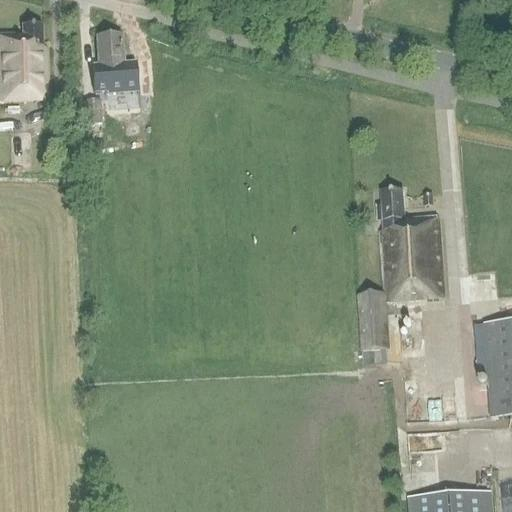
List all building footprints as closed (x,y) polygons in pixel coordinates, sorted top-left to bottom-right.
[(0,105),(48,103),(46,51),(42,51),(41,28),(21,29),(22,38),(0,38),(0,105)] [(93,67),(92,68),(93,95),(95,95),(95,94),(107,93),(122,92),(122,90),(136,89),(137,94),(138,94),(136,64),(134,64),(134,66),(124,66),(123,54),(122,54),(121,37),(96,39),(98,68),(93,68),(93,67)] [(99,102),(84,103),(85,127),(101,125),(99,102)] [(442,303),(438,222),(404,223),(402,193),(381,194),(382,208),(377,208),(377,224),(383,224),(384,235),(379,235),(382,298),(358,299),(362,355),(381,354),(386,354),(384,306),(442,303)] [(511,327),(482,329),(473,330),(476,382),(485,381),(487,423),(511,421),(511,327)] [(381,354),(362,355),(362,367),(382,366),(381,354)] [(411,439),(412,452),(441,451),(440,437),(411,439)] [(490,511),(489,495),(408,501),(409,511),(490,511)]
